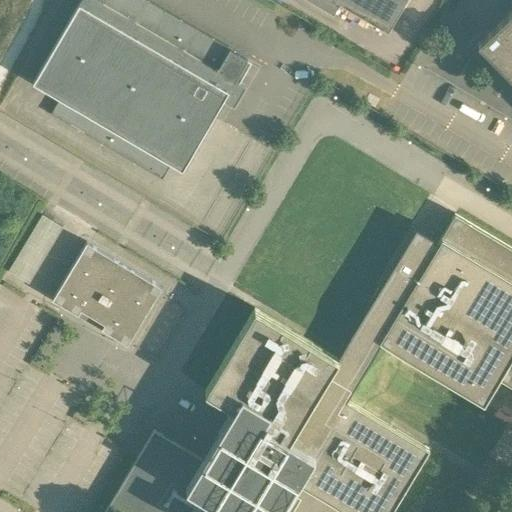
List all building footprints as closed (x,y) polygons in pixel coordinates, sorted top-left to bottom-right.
[(249,63),(252,59),(148,0),(78,0),(31,81),(59,97),(50,113),(161,178),(170,163),(181,169),(233,79),(243,85),(254,66),(249,63)] [(306,0),(333,15),(339,5),(386,33),(406,0),(306,0)] [(511,7),(476,44),(511,80),(511,7)] [(154,430),(104,511),(292,511),(300,499),(292,494),(298,484),(345,511),(390,511),(429,448),(346,399),(380,341),(483,403),(498,378),(511,386),(511,248),(454,214),(438,240),(415,226),(337,357),(254,308),(204,391),(233,408),(203,459),(154,430)] [(7,272),(27,284),(61,227),(41,215),(7,272)] [(86,242),(52,299),(77,314),(78,314),(81,309),(95,317),(93,321),(100,325),(103,322),(105,323),(101,329),(102,329),(127,344),(161,287),(86,242)]
